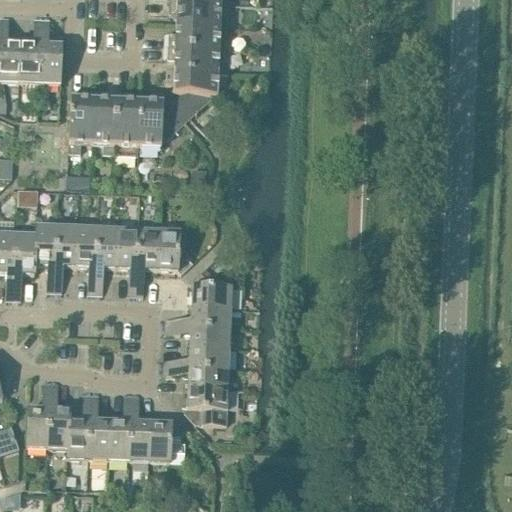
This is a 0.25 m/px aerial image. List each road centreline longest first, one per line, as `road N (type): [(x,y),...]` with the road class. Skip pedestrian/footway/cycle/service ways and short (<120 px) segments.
road 1 (tertiary): [(438,511),(466,0)]
road 2 (unknown): [(321,0),(303,370),(309,463)]
road 3 (residential): [(0,318),(150,311),(147,387),(30,376),(0,357)]
road 4 (residential): [(135,0),(134,67),(73,65),(73,12)]
